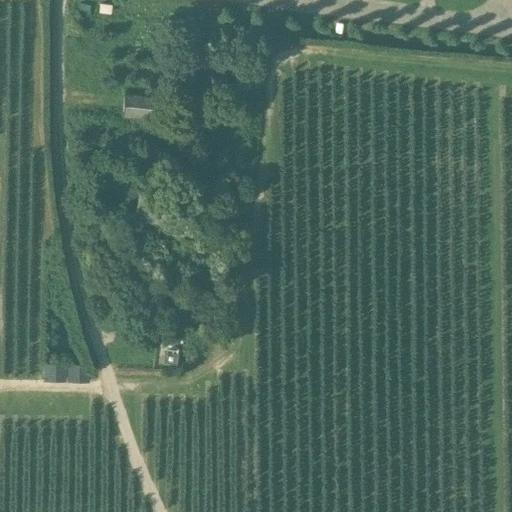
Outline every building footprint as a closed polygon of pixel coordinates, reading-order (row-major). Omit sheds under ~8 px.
[(111,5),(100,3),(99,11),(110,12),(111,5)] [(122,115),(164,119),(167,96),(124,93),(122,115)] [(126,199),(126,221),(199,219),(198,197),(126,199)] [(165,351),(163,361),(176,363),(178,353),(165,351)] [(42,362),(41,379),(87,380),(87,363),(42,362)]
